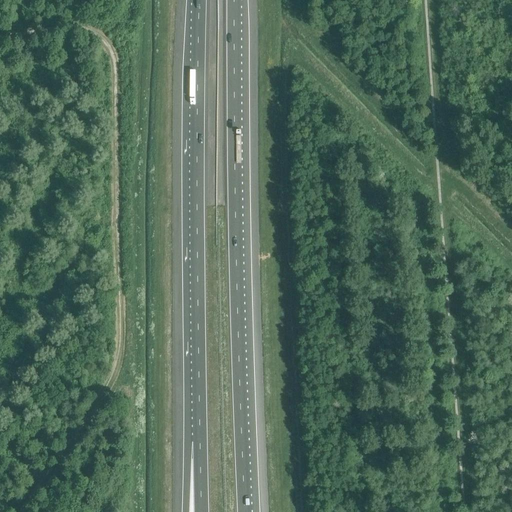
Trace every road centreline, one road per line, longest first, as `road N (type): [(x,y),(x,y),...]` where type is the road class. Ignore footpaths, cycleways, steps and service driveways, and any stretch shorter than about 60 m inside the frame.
road 1 (track): [(17,511),(102,403),(120,361),(115,58),(101,27),(86,23),(0,29)]
road 2 (motorway): [(245,511),(233,0)]
road 3 (motorway): [(199,0),(200,442)]
